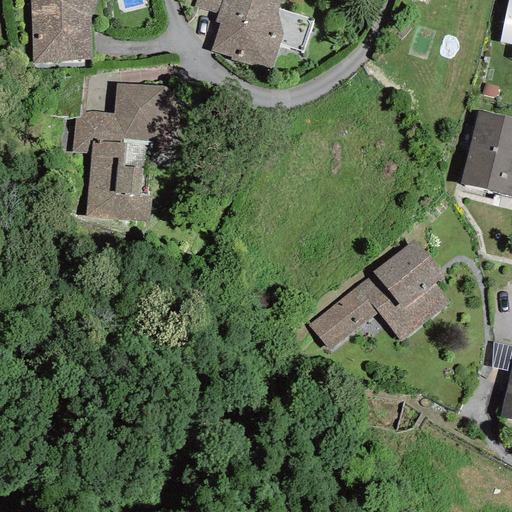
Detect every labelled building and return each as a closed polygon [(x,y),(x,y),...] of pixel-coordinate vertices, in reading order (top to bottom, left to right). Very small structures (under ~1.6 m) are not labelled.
[(30,0),(32,63),(91,60),(90,18),(96,0),(30,0)] [(221,0),(196,0),(194,6),(218,14),(221,0)] [(230,59),(270,72),(280,44),(302,51),(314,19),(279,8),(281,0),(221,0),(218,14),(214,22),(220,23),(211,51),(231,57),(230,59)] [(511,0),(507,0),(499,42),(511,43),(511,0)] [(495,97),(498,87),(485,83),(482,94),(495,97)] [(91,154),(86,217),(148,222),(151,196),(140,195),(143,169),(124,167),(126,140),(164,142),(173,138),(178,130),(179,120),(177,104),(173,95),(165,88),(117,84),(113,114),(92,112),(86,113),(82,115),(75,118),(72,152),(91,154)] [(511,118),(478,111),(468,148),(511,158),(511,118)] [(511,158),(468,148),(459,183),(511,197),(511,158)] [(373,273),(308,325),(329,351),(378,313),(400,341),(449,303),(435,283),(444,276),(413,240),(372,272),(373,273)] [(511,347),(492,343),(491,368),(510,371),(511,363),(511,347)] [(511,363),(510,371),(499,417),(511,420),(511,363)]
